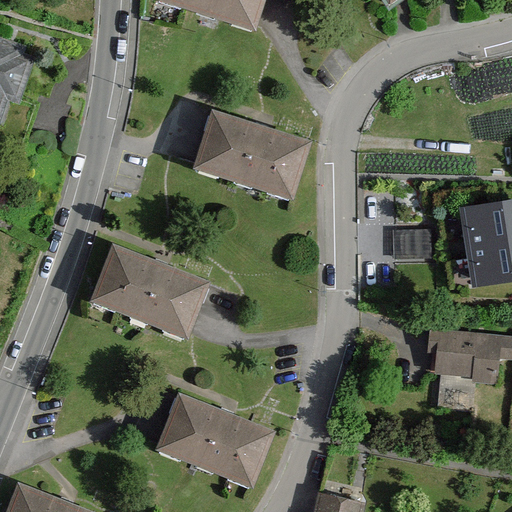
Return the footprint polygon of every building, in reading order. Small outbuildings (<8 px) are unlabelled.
[(160,0),(249,33),(260,0),(160,0)] [(0,35),(0,94),(14,99),(27,55),(17,52),(20,42),(0,35)] [(202,107),(184,166),(283,197),(301,139),(202,107)] [(511,198),(460,206),(473,284),(511,277),(511,198)] [(402,257),(428,253),(425,229),(398,233),(402,257)] [(107,243),(84,300),(181,339),(203,282),(107,243)] [(432,355),(430,376),(469,379),(468,385),(494,387),(496,361),(511,361),(511,335),(424,330),(422,354),(432,355)] [(173,391),(150,448),(247,486),(269,430),(173,391)] [(93,511),(10,479),(0,504),(0,511),(93,511)] [(313,492),(308,511),(357,511),(360,503),(313,492)]
